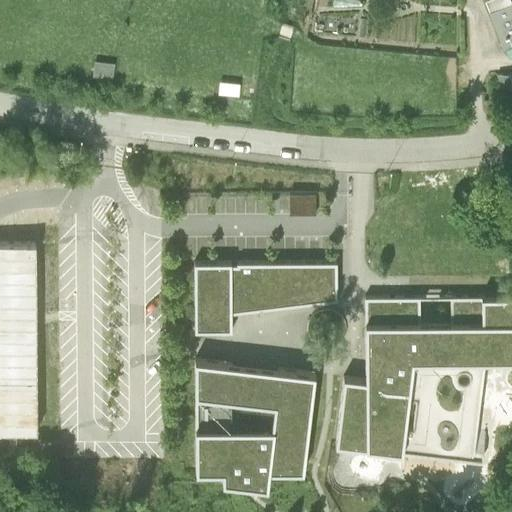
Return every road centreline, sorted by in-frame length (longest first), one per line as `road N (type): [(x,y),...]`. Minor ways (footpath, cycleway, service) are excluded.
road 1 (unclassified): [(511,142),(339,154),(0,111)]
road 2 (track): [(476,0),(484,146)]
